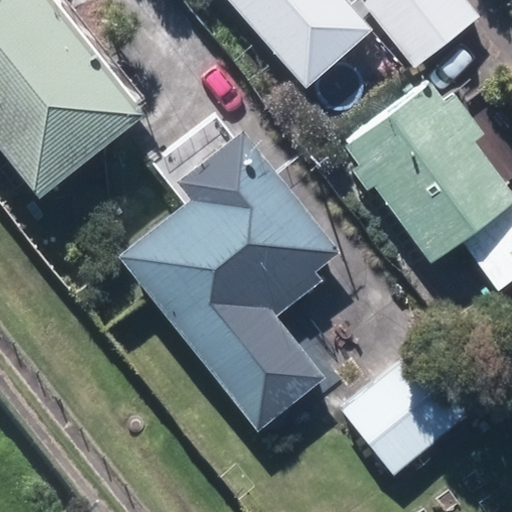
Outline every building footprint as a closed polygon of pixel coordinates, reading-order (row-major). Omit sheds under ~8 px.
[(29,0),(0,0),(0,172),(10,185),(113,107),(29,0)] [(240,0),(299,72),(302,70),(352,33),(325,0),(240,0)] [(449,0),(351,0),(405,69),(465,20),(449,0)] [(441,95),(429,104),(417,86),(336,145),(422,260),(447,242),(486,293),(511,272),(511,267),(503,254),(511,247),(511,216),(501,203),(504,201),(460,144),(464,140),(469,135),(441,95)] [(262,105),(290,146),(314,128),(286,88),(262,105)] [(320,253),(228,139),(165,188),(179,206),(111,260),(248,431),(308,383),(249,309),(320,253)] [(349,406),(402,469),(493,393),(441,329),(349,406)]
